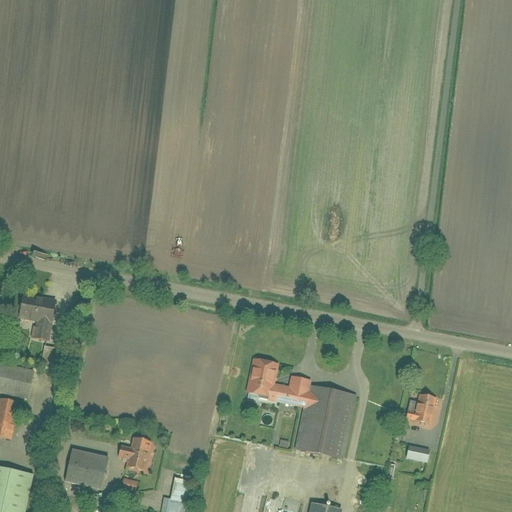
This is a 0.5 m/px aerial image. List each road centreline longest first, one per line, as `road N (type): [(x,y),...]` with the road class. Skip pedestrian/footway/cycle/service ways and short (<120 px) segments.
road 1 (unclassified): [(0,260),(511,355)]
road 2 (track): [(414,337),(454,0)]
